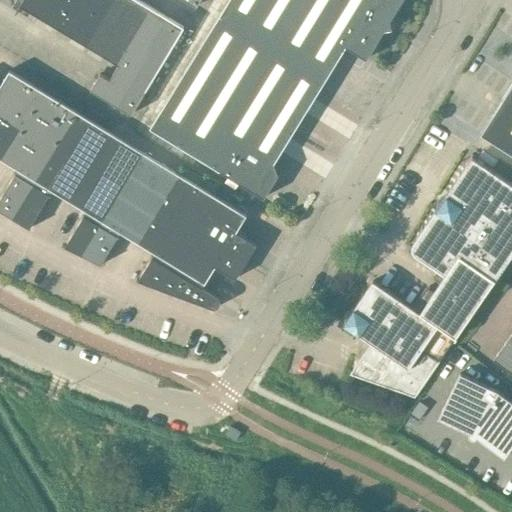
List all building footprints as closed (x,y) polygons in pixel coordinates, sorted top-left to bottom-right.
[(58,27),(73,0),(22,0),(20,4),(38,14),(37,15),(58,27)] [(115,0),(73,0),(58,27),(89,46),(115,0)] [(115,0),(89,46),(118,63),(120,64),(153,8),(140,0),(115,0)] [(228,0),(217,18),(322,83),(346,46),(366,58),(384,29),(392,27),(390,19),(401,0),(228,0)] [(120,64),(118,63),(109,79),(100,73),(90,89),(131,113),(184,26),(153,8),(120,64)] [(274,162),(322,83),(217,18),(150,127),(264,197),(278,173),(277,173),(274,162)] [(0,110),(22,124),(42,90),(34,85),(9,70),(0,84),(0,110)] [(511,82),(480,133),(511,153),(511,82)] [(42,90),(22,124),(1,158),(18,169),(16,173),(14,172),(14,173),(15,173),(0,197),(0,209),(12,217),(76,111),(42,90)] [(0,157),(1,158),(22,124),(0,110),(0,157)] [(110,132),(76,111),(12,217),(30,228),(31,227),(30,226),(49,194),(50,195),(51,194),(49,193),(52,190),(69,200),(110,132)] [(145,152),(110,132),(69,200),(86,211),(84,214),(82,214),(82,215),(83,215),(65,244),(64,244),(63,245),(83,254),(145,152)] [(179,173),(145,152),(83,254),(102,264),(102,263),(101,262),(117,236),(119,236),(119,235),(118,234),(120,231),(137,241),(179,173)] [(511,184),(472,157),(413,242),(412,243),(412,244),(412,246),(412,248),(412,250),(413,251),(413,252),(414,253),(415,255),(437,270),(432,277),(439,282),(433,292),(426,287),(412,307),(373,280),(343,323),(371,342),(356,364),(355,367),(355,370),(356,373),(358,375),(360,377),(415,396),(511,254),(511,184)] [(218,296),(217,295),(202,286),(205,281),(172,261),(193,227),(213,194),(179,173),(137,241),(155,252),(153,256),(151,255),(150,256),(152,257),(138,278),(137,278),(136,279),(214,308),(215,308),(216,308),(218,307),(219,306),(220,306),(221,304),(221,303),(221,302),(221,301),(221,300),(221,299),(220,297),(219,296),(218,296)] [(213,194),(193,227),(246,261),(256,244),(236,231),(246,214),(222,199),(213,194)] [(246,261),(193,227),(172,261),(205,281),(215,265),(235,278),(246,261)] [(511,332),(494,358),(511,371),(511,332)] [(504,456),(511,445),(511,400),(495,389),(460,372),(438,417),(469,432),(476,436),(504,456)] [(230,425),(225,434),(236,440),(241,431),(230,425)]
